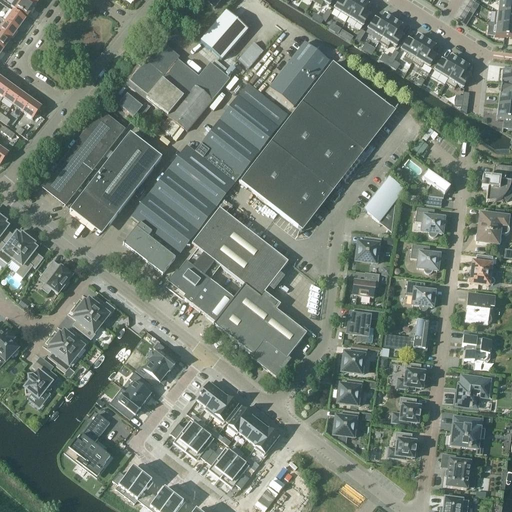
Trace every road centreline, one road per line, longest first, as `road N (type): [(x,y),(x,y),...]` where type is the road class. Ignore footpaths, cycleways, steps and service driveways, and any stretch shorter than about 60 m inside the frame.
road 1 (residential): [(420,511),(467,143)]
road 2 (residential): [(272,409),(323,347),(336,216),(413,116)]
road 3 (unknown): [(94,267),(169,157),(244,73)]
road 4 (residential): [(227,511),(133,446),(205,353)]
road 5 (residential): [(475,111),(480,54),(391,0)]
road 6 (residential): [(70,108),(20,66),(63,0)]
road 7 (residential): [(94,267),(205,353)]
road 8 (residential): [(300,427),(405,511)]
road 9 (residential): [(94,267),(46,328),(0,307)]
